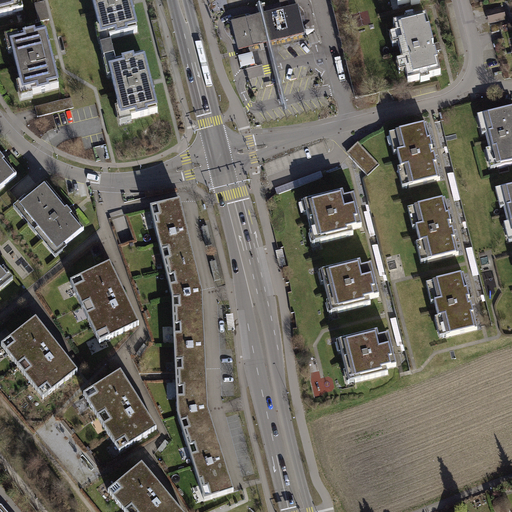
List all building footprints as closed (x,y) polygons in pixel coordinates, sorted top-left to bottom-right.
[(0,0),(0,12),(20,7),(17,0),(0,0)] [(91,0),(101,40),(137,31),(129,0),(91,0)] [(428,0),(394,0),(396,9),(429,1),(428,0)] [(238,54),(307,36),(299,5),(230,23),(238,54)] [(503,8),(486,12),(490,25),(506,21),(503,8)] [(426,16),(390,25),(405,83),(441,74),(426,16)] [(21,95),(58,85),(44,34),(8,43),(21,95)] [(159,113),(144,54),(109,63),(124,122),(159,113)] [(511,106),(479,115),(493,170),(511,164),(511,106)] [(426,124),(388,133),(403,191),(440,182),(426,124)] [(0,192),(18,178),(0,156),(0,192)] [(511,236),(511,183),(499,187),(511,236)] [(90,234),(52,188),(24,212),(62,257),(90,234)] [(354,190),(306,202),(317,243),(364,231),(354,190)] [(447,200),(409,209),(422,265),(460,256),(447,200)] [(178,201),(148,208),(172,297),(175,376),(176,415),(203,501),(232,491),(206,409),(201,293),(178,201)] [(371,259),(327,270),(336,310),(380,300),(371,259)] [(0,285),(9,278),(0,267),(0,285)] [(109,267),(70,285),(99,345),(138,327),(109,267)] [(465,275),(427,284),(439,338),(477,328),(465,275)] [(44,306),(39,310),(46,318),(50,313),(44,306)] [(34,317),(0,343),(0,344),(42,398),(76,371),(34,317)] [(397,369),(388,329),(341,339),(350,380),(397,369)] [(120,372),(83,394),(118,450),(154,428),(120,372)] [(182,511),(141,464),(107,493),(123,511),(182,511)]
